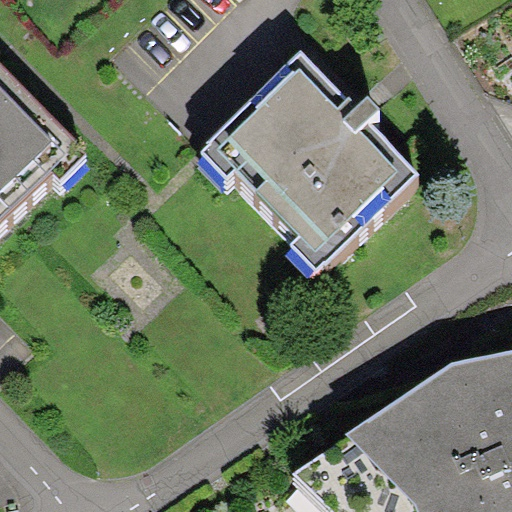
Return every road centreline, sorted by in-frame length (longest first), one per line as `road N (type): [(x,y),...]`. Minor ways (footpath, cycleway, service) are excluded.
road 1 (residential): [(511,254),(125,511)]
road 2 (residential): [(511,181),(395,0)]
